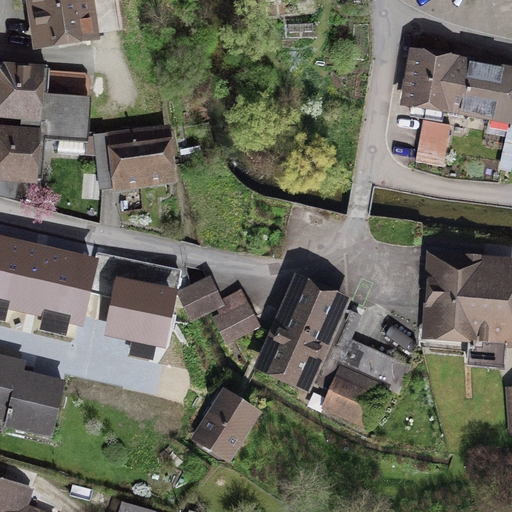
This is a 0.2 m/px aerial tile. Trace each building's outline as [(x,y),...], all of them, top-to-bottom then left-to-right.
[(33,0),(40,42),(91,34),(86,0),(33,0)] [(448,117),(462,119),(463,112),(511,121),(511,117),(511,72),(457,62),(415,55),(408,103),(449,110),(448,117)] [(48,73),(4,69),(0,72),(0,114),(2,115),(1,132),(0,131),(0,177),(40,180),(44,135),(60,137),(59,150),(83,151),(84,139),(85,139),(88,100),(45,97),(48,73)] [(443,166),(450,125),(423,121),(416,162),(443,166)] [(166,180),(160,128),(132,132),(133,142),(109,144),(114,186),(166,180)] [(0,300),(50,313),(66,252),(6,237),(9,226),(0,224),(0,300)] [(152,293),(157,270),(96,257),(88,294),(149,307),(152,293)] [(469,364),(503,367),(510,271),(441,265),(435,330),(471,333),(469,364)] [(176,298),(181,275),(157,270),(152,293),(176,298)] [(181,295),(192,318),(217,305),(220,304),(219,303),(208,281),(181,295)] [(300,289),(300,288),(297,286),(295,290),(297,291),(265,363),(306,381),(310,372),(321,377),(346,322),(354,325),(359,315),(341,307),(341,305),(338,304),(337,306),(300,289)] [(220,304),(217,305),(221,314),(214,318),(225,341),(232,337),(257,325),(241,292),(219,303),(220,304)] [(127,313),(78,300),(73,316),(80,318),(75,336),(118,347),(127,313)] [(408,368),(368,350),(358,374),(364,377),(386,386),(398,392),(408,368)] [(64,384),(33,376),(35,367),(0,358),(0,406),(11,409),(7,424),(51,434),(64,384)] [(364,377),(359,387),(340,378),(326,408),(368,426),(386,386),(364,377)] [(241,432),(253,415),(227,398),(204,432),(199,429),(195,435),(231,459),(246,436),(241,432)] [(37,511),(24,507),(28,493),(10,488),(11,484),(0,480),(0,511),(37,511)]
